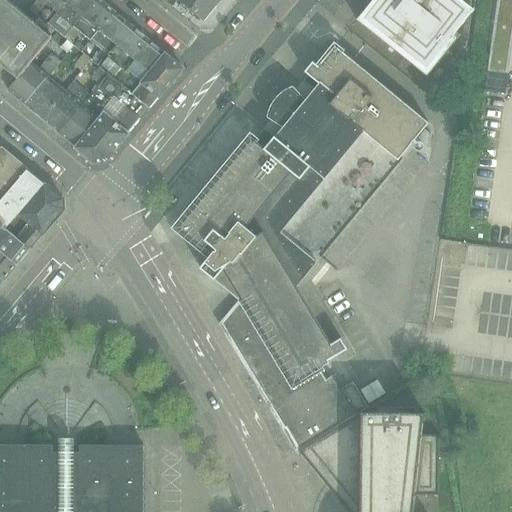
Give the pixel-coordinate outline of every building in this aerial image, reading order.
[(0,0),(0,63),(18,79),(31,62),(50,38),(34,25),(35,24),(34,23),(33,24),(18,11),(18,10),(17,9),(16,10),(4,0),(0,0)] [(37,0),(29,10),(38,17),(48,5),(54,10),(51,13),(54,16),(67,0),(37,0)] [(94,0),(67,0),(54,16),(58,19),(61,15),(68,21),(58,34),(63,38),(94,0)] [(114,12),(99,0),(94,0),(63,38),(71,44),(81,32),(92,41),(114,12)] [(180,0),(203,19),(219,0),(180,0)] [(372,0),(357,20),(427,77),(460,36),(456,33),(474,10),(461,0),(372,0)] [(130,25),(114,12),(92,41),(88,44),(83,51),(93,59),(91,61),(97,66),(130,25)] [(148,39),(130,25),(97,66),(100,68),(107,74),(114,80),(148,39)] [(165,54),(148,39),(114,80),(131,95),(165,54)] [(296,90),(293,87),(290,88),(286,90),(283,92),(281,94),(278,96),(276,99),(274,102),(272,105),(270,108),(269,111),(268,114),(267,118),(271,120),(254,141),(251,138),(177,228),(183,233),(203,250),(204,249),(203,249),(207,243),(216,251),(215,252),(214,251),(200,269),(239,301),(220,324),(232,333),(228,338),(228,339),(277,421),(280,419),(287,429),(283,431),(296,452),(298,451),(299,450),(360,413),(362,412),(362,411),(368,407),(353,382),(343,387),(335,374),(333,376),(332,375),(326,379),(320,369),(324,367),(323,367),(329,363),(329,361),(348,349),(341,338),(331,345),(297,289),(296,288),(317,263),(281,233),(364,133),(398,161),(429,124),(343,53),(343,54),(335,47),(319,67),(313,62),(305,72),(308,75),(296,90)] [(91,60),(84,54),(74,66),(82,72),(91,60)] [(183,69),(165,54),(131,95),(149,110),(150,109),(183,69)] [(54,56),(42,71),(31,62),(18,79),(8,90),(27,106),(49,78),(62,63),(54,56)] [(107,74),(100,68),(91,79),(99,85),(107,74)] [(90,96),(83,105),(60,134),(76,147),(75,148),(93,164),(105,162),(129,134),(129,133),(139,120),(140,121),(149,110),(131,95),(114,80),(107,74),(99,85),(100,86),(91,97),(90,96)] [(66,92),(49,78),(27,106),(44,120),(66,92)] [(90,96),(74,82),(66,92),(44,120),(60,134),(83,105),(90,96)] [(0,201),(26,169),(0,148),(0,201)] [(45,185),(26,169),(0,201),(0,230),(3,227),(7,230),(45,185)] [(63,199),(45,185),(7,230),(17,239),(30,223),(43,234),(64,209),(63,199)] [(30,223),(17,239),(30,249),(43,234),(30,223)] [(3,227),(0,230),(0,251),(16,265),(30,249),(17,239),(7,230),(3,227)] [(0,278),(3,281),(16,265),(0,251),(0,278)] [(424,413),(360,413),(299,450),(298,451),(300,452),(300,453),(304,450),(316,469),(315,470),(315,471),(321,478),(322,478),(349,511),(413,511),(415,495),(438,495),(439,435),(422,435),(424,413)] [(143,511),(144,445),(116,445),(106,445),(79,445),(67,445),(53,445),(25,444),(16,444),(0,444),(0,511),(143,511)]
